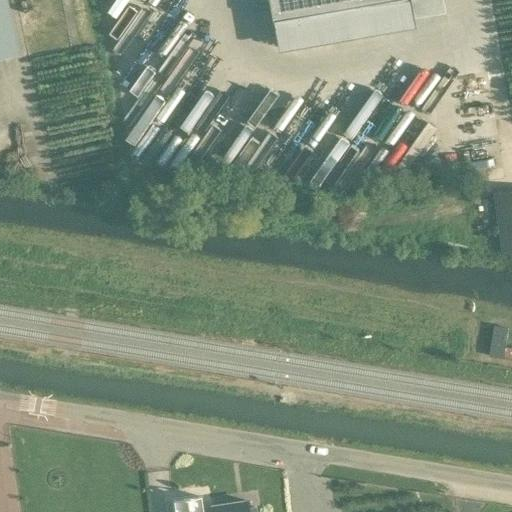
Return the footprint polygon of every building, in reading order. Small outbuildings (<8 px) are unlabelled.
[(4,0),(0,0),(0,57),(16,54),(4,0)] [(405,0),(262,0),(268,29),(406,3),(405,0)] [(426,71),(427,91),(456,89),(455,70),(426,71)] [(314,165),(314,127),(225,126),(224,164),(314,165)] [(511,250),(511,191),(492,194),(500,252),(511,250)] [(511,357),(511,347),(505,347),(507,326),(490,325),(488,355),(511,357)] [(208,511),(207,495),(174,500),(175,511),(208,511)]
